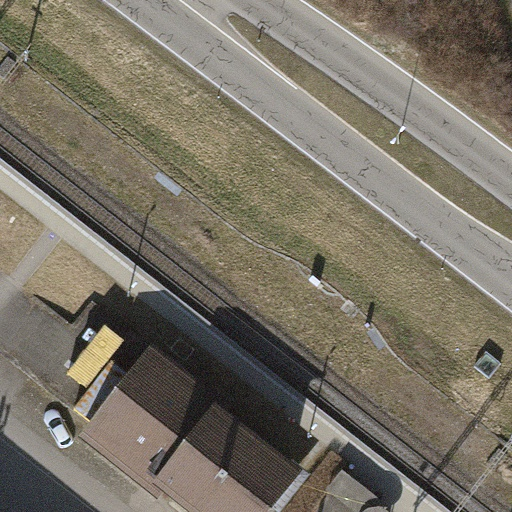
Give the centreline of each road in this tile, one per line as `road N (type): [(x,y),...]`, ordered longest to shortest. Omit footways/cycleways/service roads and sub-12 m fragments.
road 1 (primary): [(132,0),(511,276)]
road 2 (primary): [(511,182),(257,0)]
